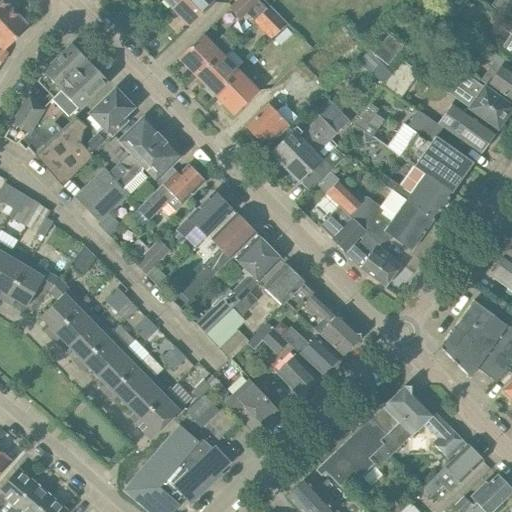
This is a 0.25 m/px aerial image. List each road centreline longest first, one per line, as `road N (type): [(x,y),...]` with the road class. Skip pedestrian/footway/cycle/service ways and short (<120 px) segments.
road 1 (residential): [(392,336),(69,0)]
road 2 (residential): [(212,361),(0,153)]
road 3 (residential): [(229,511),(392,336)]
road 4 (residential): [(392,336),(511,210)]
road 5 (residential): [(511,458),(392,336)]
road 6 (residential): [(124,511),(0,402)]
